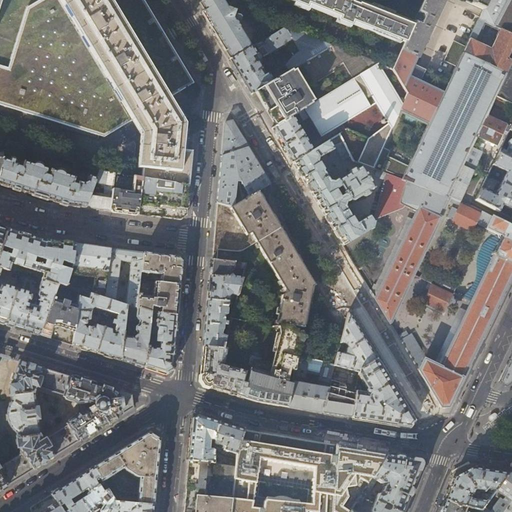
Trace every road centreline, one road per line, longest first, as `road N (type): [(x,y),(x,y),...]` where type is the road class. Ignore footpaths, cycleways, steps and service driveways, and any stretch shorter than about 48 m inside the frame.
road 1 (residential): [(442,441),(250,416),(180,395)]
road 2 (residential): [(197,237),(217,67),(174,0)]
road 3 (unknown): [(0,125),(94,145),(200,95)]
road 4 (residential): [(180,395),(0,508)]
road 5 (residential): [(197,237),(45,221),(0,206)]
road 6 (residential): [(180,395),(0,339)]
road 7 (residential): [(180,395),(197,237)]
